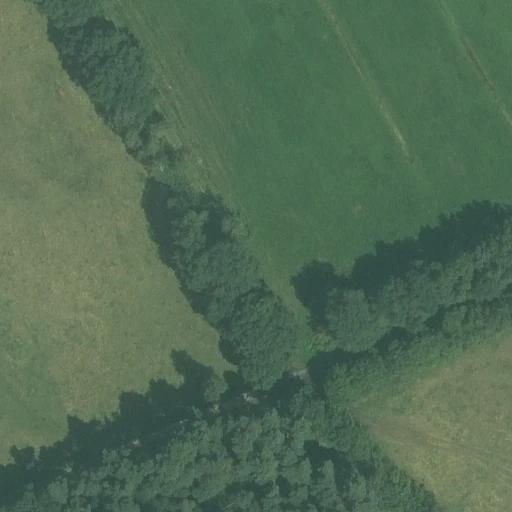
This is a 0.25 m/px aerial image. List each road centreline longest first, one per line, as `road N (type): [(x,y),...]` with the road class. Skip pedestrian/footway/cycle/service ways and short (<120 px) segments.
road 1 (track): [(28,511),(511,303)]
road 2 (track): [(298,397),(396,511)]
